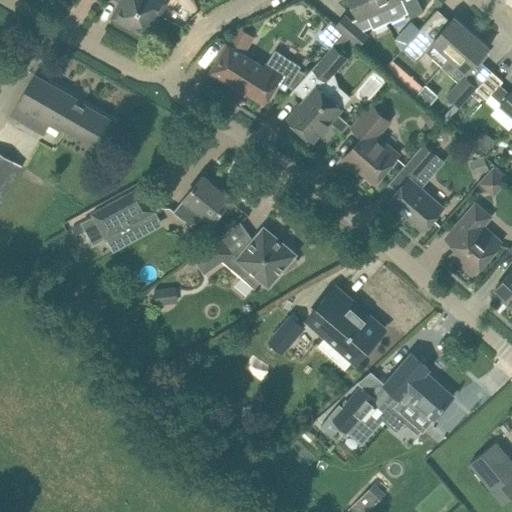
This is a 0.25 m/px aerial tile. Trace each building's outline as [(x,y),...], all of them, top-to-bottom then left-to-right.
[(122,0),(113,16),(148,36),(168,0),(166,0),(122,0)] [(345,32),(361,45),(370,35),(364,30),(373,26),(374,28),(388,22),(377,0),(352,0),(360,17),(353,21),(345,14),(336,24),(345,32)] [(377,0),(388,22),(409,12),(411,17),(424,11),(419,0),(377,0)] [(443,65),(451,55),(472,31),(455,16),(436,37),(423,26),(404,48),(418,60),(426,50),(443,65)] [(447,94),(460,106),(479,85),(465,73),(468,70),(468,71),(490,47),(472,31),(451,55),(460,63),(451,73),(459,81),(447,94)] [(266,62),(264,65),(229,43),(211,71),(235,87),(237,84),(266,102),(278,83),(286,88),(300,66),(275,50),(267,63),(266,62)] [(313,67),(299,84),(310,94),(318,84),(324,77),(328,81),(336,72),(349,58),(337,47),(334,44),(333,45),(313,67)] [(492,94),(511,111),(511,89),(510,92),(501,84),(504,80),(492,70),(479,86),(477,89),(488,98),(492,94)] [(12,114),(45,133),(51,123),(60,128),(62,124),(100,146),(115,120),(78,98),(78,97),(35,73),(12,114)] [(302,102),(289,117),(314,139),(320,132),(322,135),(329,126),(327,124),(330,121),(343,132),(350,123),(338,112),(343,107),(318,84),(310,94),(302,102)] [(362,136),(343,158),(353,167),(355,164),(375,181),(400,154),(378,135),(391,121),(372,104),(352,127),(362,136)] [(405,165),(417,176),(436,154),(424,144),(405,165)] [(0,205),(23,166),(0,152),(0,205)] [(494,165),(479,181),(489,191),(498,190),(509,179),(494,165)] [(174,211),(185,220),(186,219),(205,235),(216,223),(213,221),(232,198),(204,175),(174,211)] [(390,199),(423,228),(443,206),(410,177),(404,184),(390,199)] [(157,211),(142,183),(91,211),(106,238),(157,211)] [(446,238),(456,246),(453,250),(459,256),(457,258),(474,273),(501,241),(483,225),(491,216),(476,203),(459,223),(446,238)] [(205,273),(225,259),(243,275),(250,268),(269,285),(283,268),(284,270),(298,261),(294,255),(297,253),(265,225),(242,252),(236,247),(233,250),(221,234),(205,246),(192,256),(205,273)] [(496,287),(511,301),(511,302),(510,304),(511,306),(511,269),(509,272),(496,287)] [(323,301),(308,318),(327,334),(318,344),(345,367),(346,368),(354,358),(357,360),(372,343),(381,332),(352,307),(356,303),(336,286),(323,301)] [(270,341),(283,352),(306,327),(293,315),(270,341)] [(386,383),(374,396),(363,386),(344,409),(359,422),(359,423),(371,433),(394,406),(422,431),(433,418),(453,395),(426,371),(429,367),(412,353),(399,368),(386,383)] [(341,425),(350,432),(359,423),(359,422),(344,409),(339,404),(335,409),(330,415),(331,416),(333,418),(335,419),(341,425)] [(330,415),(321,425),(333,435),(341,425),(335,419),(333,418),(331,416),(330,415)] [(511,495),(511,477),(510,476),(511,474),(511,458),(497,440),(471,462),(504,502),(511,495)] [(374,480),(348,509),(351,511),(366,511),(386,490),(374,480)]
